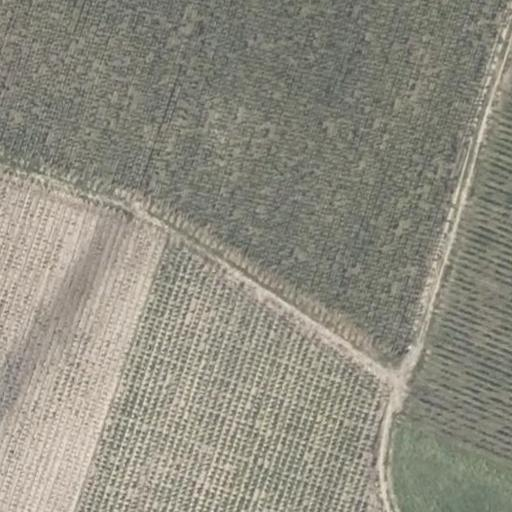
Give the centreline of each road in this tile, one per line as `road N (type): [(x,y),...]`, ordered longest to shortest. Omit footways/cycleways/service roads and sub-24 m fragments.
road 1 (track): [(511,37),(392,427),(381,476),(389,511)]
road 2 (track): [(407,381),(266,280),(128,201),(0,157)]
